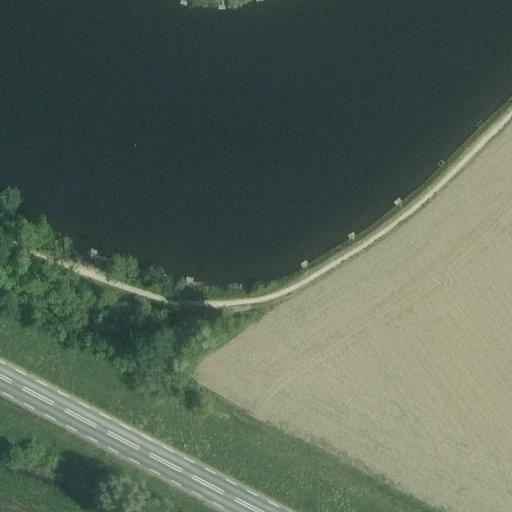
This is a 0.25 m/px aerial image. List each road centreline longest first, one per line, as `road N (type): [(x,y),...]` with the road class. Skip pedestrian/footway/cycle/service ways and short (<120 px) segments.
road 1 (unclassified): [(159,299),(217,305),(293,289),(399,220),(511,112)]
road 2 (secondary): [(257,511),(0,375)]
